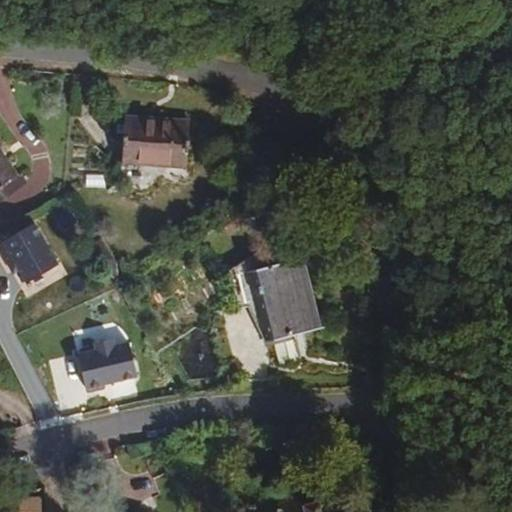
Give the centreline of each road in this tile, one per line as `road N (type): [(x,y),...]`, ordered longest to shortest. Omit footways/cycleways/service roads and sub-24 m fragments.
road 1 (residential): [(0,45),(251,82),(335,131),(366,195),(386,281),(375,408)]
road 2 (residential): [(375,408),(195,411),(42,441)]
